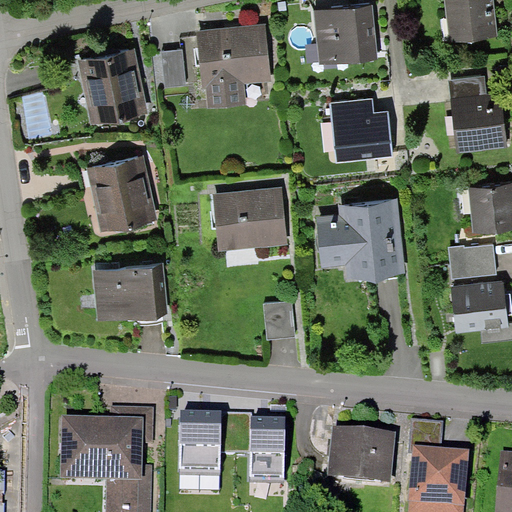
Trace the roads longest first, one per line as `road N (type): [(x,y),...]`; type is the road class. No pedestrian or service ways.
road 1 (residential): [(31,355),(511,404)]
road 2 (residential): [(31,355),(0,169)]
road 3 (residential): [(0,32),(174,0)]
road 4 (residential): [(24,511),(31,355)]
